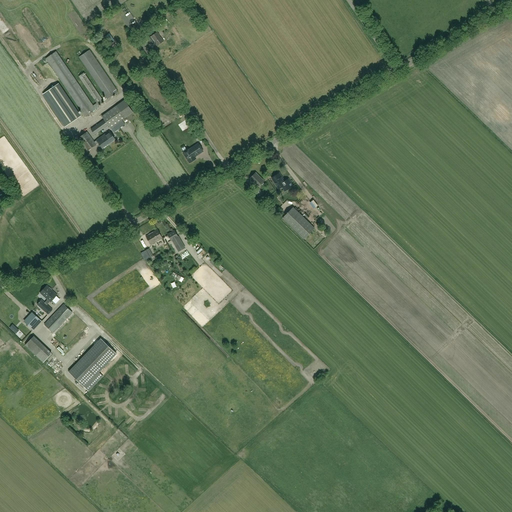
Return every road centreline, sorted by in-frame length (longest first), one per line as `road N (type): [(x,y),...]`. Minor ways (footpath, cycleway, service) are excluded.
road 1 (tertiary): [(0,284),(78,254),(395,72)]
road 2 (unknown): [(89,247),(0,124)]
road 3 (tertiary): [(395,72),(511,5)]
